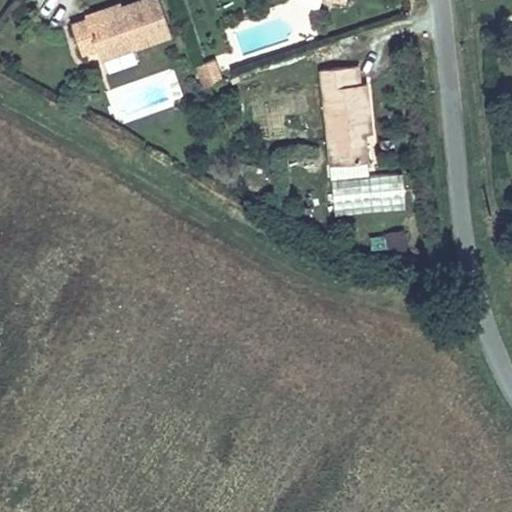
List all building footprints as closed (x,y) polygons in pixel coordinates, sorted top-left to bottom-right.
[(173,35),(160,0),(133,0),(123,4),(126,7),(95,19),(86,18),(71,23),(81,53),(98,48),(102,60),(173,35)] [(95,19),(126,7),(123,4),(122,0),(85,13),(86,18),(95,19)] [(224,78),(216,57),(196,66),(203,86),(224,78)] [(375,133),(371,82),(362,82),(361,65),(320,68),(327,140),(345,137),(347,158),(370,156),(368,134),(375,133)] [(347,158),(345,137),(327,140),(329,160),(347,158)]
